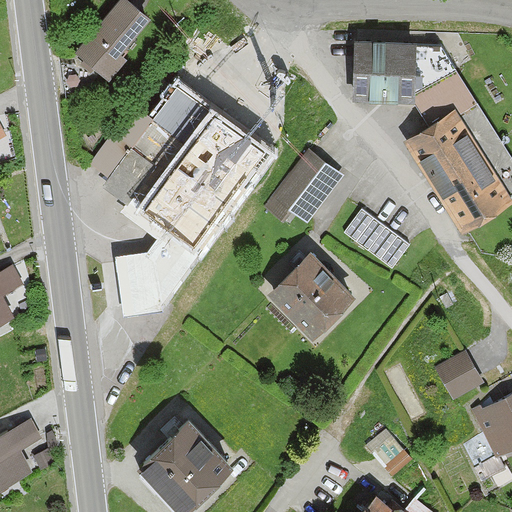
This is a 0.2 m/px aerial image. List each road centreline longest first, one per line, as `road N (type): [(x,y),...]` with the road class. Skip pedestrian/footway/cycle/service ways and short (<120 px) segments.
road 1 (secondary): [(92,511),(26,0)]
road 2 (residential): [(511,10),(310,0)]
